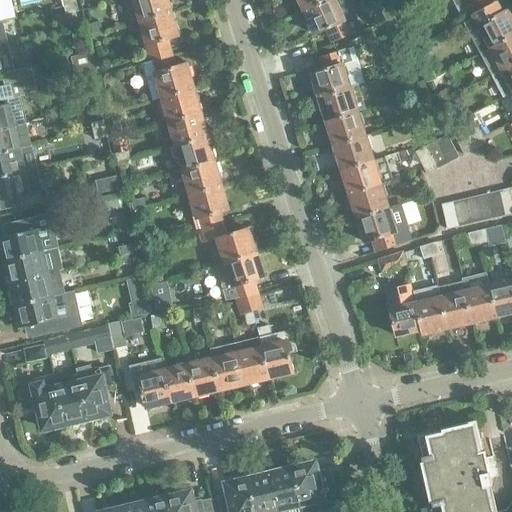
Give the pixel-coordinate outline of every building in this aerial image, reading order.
[(133,0),(139,19),(170,11),(166,0),(133,0)] [(299,0),(304,10),(327,0),(299,0)] [(327,0),(304,10),(315,33),(326,29),(331,41),(361,29),(347,0),(327,0)] [(475,15),(464,21),(480,52),(511,35),(511,18),(507,9),(501,13),(495,2),(474,14),(475,15)] [(76,3),(63,6),(65,16),(78,12),(76,3)] [(380,11),(385,22),(394,17),(396,17),(390,6),(380,11)] [(101,10),(87,14),(91,31),(104,28),(101,10)] [(170,11),(139,19),(146,44),(144,44),(148,56),(171,50),(167,38),(177,35),(170,11)] [(385,22),(371,27),(377,40),(400,29),(394,17),(385,22)] [(105,30),(92,33),(94,42),(107,39),(105,30)] [(491,74),(511,63),(511,35),(480,52),(491,74)] [(6,85),(34,79),(31,68),(14,70),(8,43),(0,45),(0,76),(3,75),(6,85)] [(311,73),(318,97),(349,87),(343,67),(352,64),(347,49),(319,58),(322,69),(311,73)] [(73,69),(93,65),(90,52),(71,57),(73,69)] [(162,97),(192,89),(185,64),(175,66),(172,55),(148,62),(143,63),(153,99),(162,97)] [(506,95),(511,91),(511,63),(502,68),(494,73),(506,95)] [(93,65),(73,69),(76,82),(96,78),(93,65)] [(26,123),(22,105),(20,97),(37,91),(34,79),(6,85),(0,86),(0,129),(26,123)] [(415,94),(426,89),(423,81),(411,86),(415,94)] [(357,112),(365,109),(357,84),(349,87),(318,97),(326,122),(357,112)] [(169,121),(199,112),(192,89),(162,97),(169,121)] [(426,89),(415,94),(418,102),(430,97),(426,89)] [(437,99),(449,95),(447,89),(435,94),(437,99)] [(449,95),(437,99),(442,110),(454,105),(449,95)] [(110,112),(123,108),(121,99),(108,102),(110,112)] [(123,108),(110,112),(112,122),(125,119),(123,108)] [(176,145),(206,137),(199,112),(169,121),(176,145)] [(334,145),(364,135),(357,112),(326,122),(334,145)] [(91,131),(105,128),(103,118),(89,121),(91,131)] [(462,126),(474,149),(485,143),(473,120),(462,126)] [(0,151),(19,147),(31,145),(26,123),(0,129),(0,151)] [(464,154),(474,149),(462,126),(453,131),(464,154)] [(105,128),(91,131),(94,141),(107,138),(105,128)] [(117,162),(130,158),(124,134),(111,138),(117,162)] [(436,140),(447,163),(458,157),(447,134),(436,140)] [(341,169),(372,159),(364,135),(334,145),(341,169)] [(183,170),(213,161),(206,137),(176,145),(176,146),(170,147),(173,160),(179,158),(183,170)] [(425,145),(436,168),(447,163),(436,140),(425,145)] [(426,174),(436,168),(425,145),(414,151),(426,174)] [(0,175),(25,170),(19,147),(0,151),(0,175)] [(349,193),(380,183),(393,179),(385,155),(372,159),(341,169),(349,193)] [(130,158),(117,162),(119,172),(132,169),(130,158)] [(190,194),(220,185),(213,161),(183,170),(190,194)] [(25,170),(0,175),(0,206),(1,209),(21,204),(19,195),(42,190),(37,167),(25,170)] [(96,182),(99,195),(123,189),(120,176),(96,182)] [(357,217),(387,207),(380,183),(349,193),(357,217)] [(220,185),(190,194),(200,231),(222,224),(218,212),(227,210),(220,185)] [(498,190),(504,216),(511,214),(511,193),(511,188),(498,190)] [(487,193),(492,219),(504,216),(498,190),(487,193)] [(95,199),(98,211),(121,206),(118,193),(95,199)] [(480,221),(492,219),(487,193),(475,196),(480,221)] [(463,198),(468,224),(480,221),(475,196),(463,198)] [(133,210),(146,206),(144,197),(130,200),(133,210)] [(457,226),(468,224),(463,198),(451,201),(457,226)] [(445,229),(457,226),(451,201),(439,203),(445,229)] [(146,206),(133,210),(135,220),(148,217),(146,206)] [(387,207),(357,217),(365,242),(371,240),(375,251),(399,244),(387,207)] [(224,263),(255,253),(247,229),(225,236),(222,224),(200,231),(204,242),(217,238),(224,263)] [(0,246),(4,261),(42,252),(39,240),(49,238),(46,227),(0,238),(0,246)] [(476,230),(479,244),(488,242),(485,228),(476,230)] [(471,246),(479,244),(476,230),(468,232),(471,246)] [(427,243),(431,255),(439,253),(435,240),(427,243)] [(422,258),(431,255),(427,243),(419,246),(422,258)] [(121,257),(135,254),(133,244),(119,247),(121,257)] [(405,263),(402,251),(377,258),(380,270),(405,263)] [(9,283),(47,274),(42,252),(4,261),(9,283)] [(256,293),(253,281),(263,278),(255,253),(224,263),(216,265),(224,291),(230,289),(234,300),(256,293)] [(135,254),(121,257),(124,267),(137,264),(135,254)] [(14,305),(52,296),(62,294),(56,272),(47,274),(9,283),(14,305)] [(496,317),(511,312),(511,279),(489,285),(496,317)] [(446,328),(450,327),(472,322),(465,290),(462,281),(437,287),(439,296),(446,328)] [(422,328),(416,302),(415,302),(412,291),(411,283),(386,289),(390,307),(388,308),(394,334),(421,328),(422,328)] [(439,296),(437,287),(437,285),(412,291),(415,302),(416,302),(422,328),(421,328),(422,334),(446,328),(439,296)] [(472,322),(496,317),(489,285),(465,290),(472,322)] [(252,311),(263,308),(259,294),(236,302),(240,315),(244,314),(252,311)] [(55,307),(52,296),(14,305),(20,328),(51,321),(52,329),(69,325),(67,316),(64,305),(55,307)] [(148,299),(129,304),(133,317),(151,313),(148,299)] [(203,309),(204,322),(213,321),(212,308),(203,309)] [(196,323),(204,322),(203,309),(194,310),(196,323)] [(255,321),(252,311),(244,314),(246,323),(255,321)] [(161,316),(151,317),(153,330),(162,329),(161,316)] [(121,322),(109,325),(114,350),(127,347),(121,322)] [(261,347),(268,378),(294,372),(289,355),(298,353),(291,324),(283,325),(286,341),(261,347)] [(63,350),(72,348),(69,335),(61,337),(63,350)] [(72,348),(79,346),(82,341),(71,335),(69,335),(72,348)] [(234,343),(244,384),(268,378),(261,347),(259,337),(234,343)] [(220,390),(244,384),(234,343),(210,349),(212,358),(220,390)] [(28,361),(45,357),(43,345),(25,349),(28,361)] [(161,358),(129,366),(133,384),(139,382),(146,408),(172,402),(164,370),(161,358)] [(188,364),(195,396),(220,390),(212,358),(188,364)] [(164,370),(172,402),(195,396),(188,364),(164,370)] [(93,379),(80,382),(88,419),(111,414),(105,387),(113,385),(109,367),(91,371),(93,379)] [(88,419),(80,382),(78,375),(69,377),(69,376),(56,379),(58,387),(57,387),(66,425),(88,419)] [(39,409),(44,430),(66,425),(57,387),(55,378),(21,386),(27,411),(39,409)] [(486,460),(484,451),(482,451),(475,421),(440,429),(440,431),(410,438),(415,460),(421,459),(425,473),(419,475),(423,493),(429,491),(432,506),(426,507),(427,511),(496,511),(490,486),(492,485),(490,476),(497,475),(493,458),(486,460)] [(292,467),(301,504),(303,511),(313,511),(339,506),(329,466),(317,470),(316,464),(312,462),(292,467)] [(290,511),(289,506),(301,504),(292,467),(271,472),(279,511),(290,511)] [(269,511),(279,511),(271,472),(249,477),(256,511),(264,511),(269,511)] [(256,511),(249,477),(225,482),(232,511),(256,511)] [(190,491),(168,497),(171,511),(204,511),(201,500),(193,502),(190,491)] [(171,511),(167,497),(146,502),(148,511),(171,511)] [(148,511),(146,502),(123,507),(124,511),(148,511)]
